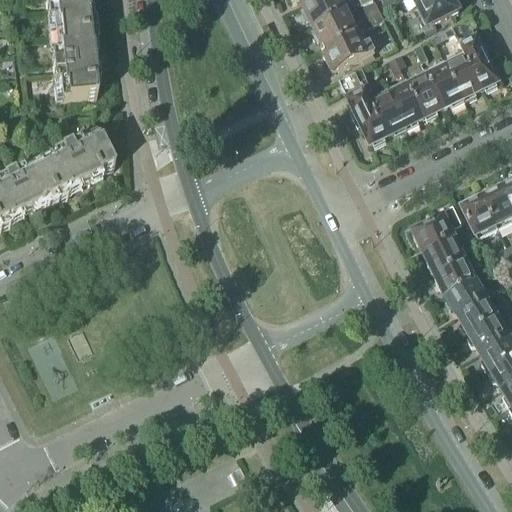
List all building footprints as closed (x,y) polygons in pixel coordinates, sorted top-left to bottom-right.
[(45,8),(45,12),(86,8),(85,0),(43,0),(45,7),(44,7),(44,8),(45,8)] [(300,5),(303,12),(326,0),(294,0),(297,7),(300,5)] [(310,27),(313,33),(348,16),(339,0),(326,0),(303,12),(305,15),(302,17),(308,28),(310,27)] [(372,5),(370,0),(361,0),(358,2),(362,10),(372,5)] [(392,0),(390,0),(381,5),(385,12),(391,24),(399,20),(402,19),(392,0)] [(411,0),(417,11),(439,0),(405,0),(407,3),(411,0)] [(439,0),(417,11),(422,23),(418,25),(422,34),(423,34),(425,32),(428,37),(428,38),(436,34),(436,33),(434,28),(459,16),(455,7),(457,4),(454,0),(439,0)] [(52,27),(54,43),(93,39),(92,25),(88,24),(86,8),(45,12),(46,16),(45,16),(45,17),(46,17),(47,27),(52,27)] [(321,48),(324,54),(358,38),(348,16),(313,33),(315,37),(313,38),(319,49),(321,48)] [(372,32),(384,26),(380,17),(368,23),(372,32)] [(391,24),(395,31),(400,29),(402,26),(399,20),(391,24)] [(461,54),(465,63),(482,96),(485,95),(486,98),(497,92),(496,89),(498,88),(489,69),(492,67),(485,52),(481,54),(473,37),(476,36),(471,25),(445,38),(448,43),(454,40),(461,54)] [(358,38),(324,54),(324,55),(325,56),(325,57),(325,58),(325,60),(324,61),(332,76),(335,77),(362,64),(364,69),(364,70),(376,64),(375,64),(373,59),(375,58),(371,49),(365,51),(358,38)] [(52,72),(52,76),(93,72),(91,55),(95,54),(93,39),(54,43),(56,61),(51,61),(52,71),(50,71),(51,72),(52,72)] [(451,56),(455,57),(461,54),(454,40),(448,43),(445,45),(451,56)] [(419,51),(412,55),(420,69),(426,66),(419,51)] [(394,64),(400,75),(407,72),(402,61),(394,64)] [(465,63),(447,72),(465,108),(476,103),(475,100),(482,96),(465,63)] [(394,64),(387,68),(395,82),(401,78),(400,75),(394,64)] [(93,72),(52,76),(53,81),(52,81),(52,82),(53,82),(54,91),(58,91),(60,108),(95,104),(94,89),(95,89),(93,72)] [(447,72),(428,81),(444,115),(452,111),(453,114),(465,108),(447,72)] [(366,86),(366,85),(361,75),(355,78),(365,99),(371,96),(366,86)] [(369,111),(366,103),(367,103),(365,99),(355,78),(339,86),(353,115),(350,117),(358,133),(361,131),(371,151),(373,150),(375,153),(386,147),(384,144),(386,144),(369,111)] [(428,81),(409,91),(425,124),(427,127),(438,122),(437,119),(444,115),(428,81)] [(409,91),(389,100),(407,137),(419,131),(417,128),(425,124),(409,91)] [(366,103),(369,111),(386,144),(393,140),(395,143),(407,137),(389,100),(378,106),(375,99),(367,103),(366,103)] [(69,152),(65,154),(84,191),(100,183),(99,182),(113,175),(97,144),(81,152),(79,147),(70,152),(70,151),(69,151),(69,152)] [(54,165),(39,173),(56,209),(69,202),(69,199),(84,191),(65,154),(62,156),(61,155),(60,155),(61,156),(52,160),(54,165)] [(12,180),(7,183),(26,220),(41,212),(44,215),(56,209),(39,173),(24,180),(22,176),(13,180),(12,179),(11,180),(12,180)] [(0,236),(12,231),(11,227),(26,220),(7,183),(4,184),(4,183),(3,184),(3,185),(0,186),(0,236)] [(511,187),(510,185),(499,190),(511,216),(511,187)] [(489,199),(481,203),(497,236),(511,228),(511,216),(499,190),(487,196),(489,199)] [(497,236),(481,203),(474,207),(472,204),(461,209),(463,212),(462,213),(478,245),(497,236)] [(420,250),(425,260),(451,245),(454,244),(451,236),(465,229),(459,214),(454,217),(452,214),(426,227),(428,230),(414,237),(414,239),(413,241),(417,250),(420,250)] [(469,237),(461,241),(464,248),(473,244),(469,237)] [(434,279),(436,282),(468,266),(461,253),(459,254),(454,244),(451,245),(425,260),(429,268),(427,271),(431,279),(434,279)] [(511,265),(506,253),(499,256),(505,269),(511,265)] [(442,294),(445,300),(477,284),(468,266),(436,282),(436,283),(435,286),(439,294),(442,294)] [(492,279),(488,272),(478,277),(481,284),(492,279)] [(511,285),(511,283),(502,288),(505,293),(506,295),(511,292),(511,285)] [(454,315),(457,321),(486,304),(476,287),(478,286),(477,284),(445,300),(447,305),(445,309),(449,315),(454,315)] [(459,332),(465,341),(497,322),(486,304),(457,321),(461,328),(459,332)] [(475,352),(479,358),(508,341),(497,322),(465,341),(471,352),(475,352)] [(481,368),(486,378),(511,362),(511,346),(508,341),(479,358),(483,364),(481,368)] [(497,388),(501,394),(511,387),(511,362),(486,378),(492,388),(497,388)] [(511,387),(501,394),(505,401),(503,405),(508,414),(508,415),(511,412),(511,387)]
